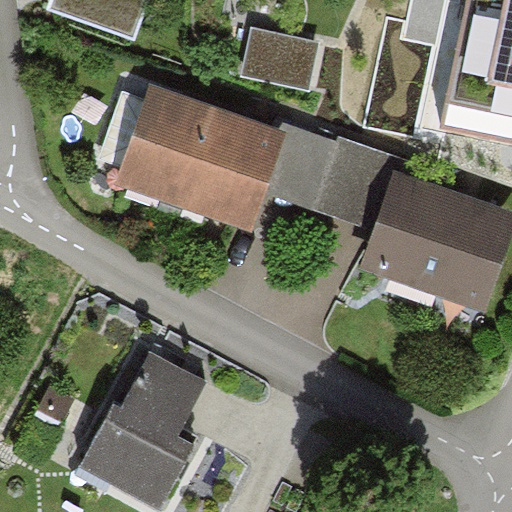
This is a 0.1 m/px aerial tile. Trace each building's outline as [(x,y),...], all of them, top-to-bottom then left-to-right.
[(145,0),(57,0),(55,9),(133,36),(145,0)] [(511,16),(477,3),(445,86),(511,111),(511,16)] [(323,43),(255,29),(245,77),(314,90),(323,43)] [(288,139),(155,91),(149,108),(126,100),(105,157),(129,166),(121,187),(252,236),(266,196),(288,139)] [(404,161),(277,123),(274,133),(288,139),(266,196),(379,235),(397,183),(404,161)] [(379,235),(367,272),(485,313),(511,236),(511,222),(457,204),(397,183),(379,235)] [(156,511),(161,511),(202,439),(191,433),(183,428),(206,386),(154,358),(124,412),(115,407),(80,470),(156,511)]
